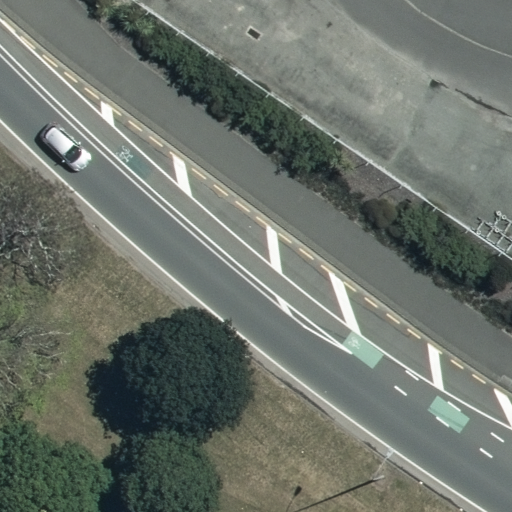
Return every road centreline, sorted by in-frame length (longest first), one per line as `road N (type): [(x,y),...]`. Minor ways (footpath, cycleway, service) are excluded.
road 1 (trunk): [(0,80),(181,252),(377,404)]
road 2 (trunk): [(377,404),(511,498)]
road 3 (trunk): [(377,404),(511,464)]
